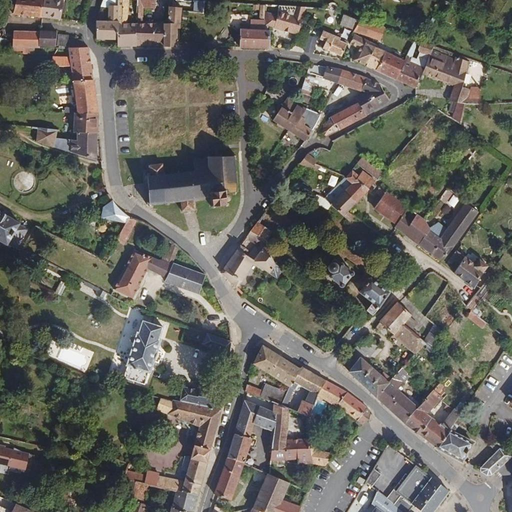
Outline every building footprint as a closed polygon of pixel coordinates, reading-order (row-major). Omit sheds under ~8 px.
[(40,21),(44,0),(43,0),(16,0),(13,18),(40,21)] [(60,23),(63,3),(55,1),(55,0),(43,0),(44,0),(40,21),(60,23)] [(118,8),(118,0),(102,0),(100,7),(107,7),(118,8)] [(136,49),(137,26),(126,26),(128,2),(137,1),(137,0),(118,0),(118,8),(117,43),(116,48),(136,49)] [(157,10),(158,0),(137,0),(137,1),(137,11),(143,11),(157,10)] [(337,15),(339,12),(339,10),(339,8),(338,6),(336,4),(334,4),(331,3),(329,4),(328,7),(326,10),(328,13),(337,15)] [(265,25),(266,15),(267,7),(256,6),(254,28),(265,29),(265,25)] [(117,43),(118,8),(107,7),(108,22),(97,22),(97,43),(117,43)] [(299,34),(304,19),(307,10),(297,8),(294,17),(280,14),(278,18),(266,15),(265,25),(275,28),(299,34)] [(180,33),(181,17),(181,10),(168,10),(167,25),(163,25),(162,49),(176,50),(177,33),(180,33)] [(269,49),(270,31),(251,30),(253,15),(233,14),(228,16),(228,24),(236,30),(238,31),(238,38),(240,39),(240,48),(252,48),(269,49)] [(354,30),(359,22),(344,17),(341,25),(354,30)] [(430,29),(435,21),(432,19),(427,27),(430,29)] [(384,31),(359,22),(354,30),(380,40),(384,31)] [(162,49),(163,25),(143,25),(137,25),(137,26),(136,49),(144,49),(162,49)] [(342,56),(349,42),(343,39),(329,33),(323,31),(320,39),(325,42),(323,47),(342,56)] [(35,49),(38,33),(13,34),(13,50),(27,50),(33,50),(35,50),(35,49)] [(53,50),(54,33),(38,33),(35,49),(53,50)] [(364,66),(375,44),(353,34),(349,42),(360,47),(353,61),(364,66)] [(64,42),(65,38),(56,36),(54,49),(56,49),(56,51),(65,51),(69,42),(64,42)] [(312,53),(317,39),(310,37),(305,50),(312,53)] [(410,60),(417,42),(412,41),(406,56),(408,57),(407,59),(410,60)] [(90,82),(85,50),(78,51),(79,44),(78,43),(69,42),(65,51),(67,59),(48,59),(48,67),(61,67),(62,78),(70,78),(70,82),(90,82)] [(395,79),(405,57),(375,44),(364,66),(381,73),(395,79)] [(419,77),(429,54),(432,48),(420,44),(417,51),(418,54),(415,62),(410,60),(407,59),(408,57),(406,56),(405,57),(395,79),(414,88),(415,87),(418,80),(419,77)] [(461,90),(470,66),(452,60),(451,63),(429,54),(419,77),(450,90),(445,104),(455,107),(462,109),(462,107),(477,107),(479,92),(467,91),(466,93),(461,90)] [(360,92),(366,79),(344,70),(327,67),(323,80),(335,83),(360,92)] [(312,96),(317,79),(305,76),(300,92),(312,96)] [(389,98),(389,95),(388,93),(387,89),(385,87),(383,86),(366,79),(360,92),(364,93),(374,110),(389,102),(389,98)] [(96,113),(90,82),(70,82),(75,113),(96,113)] [(374,110),(364,93),(355,99),(358,104),(350,109),(357,119),(374,110)] [(299,119),(305,109),(291,103),(292,99),(288,97),(271,120),(287,131),(292,122),(293,123),(296,118),(298,119),(299,119)] [(358,104),(355,99),(348,104),(350,109),(358,104)] [(458,122),(462,109),(455,107),(452,119),(458,122)] [(311,133),(320,115),(305,109),(299,119),(298,119),(295,124),(293,123),(292,122),(287,131),(303,142),(311,133)] [(325,137),(351,123),(357,119),(350,109),(330,121),(321,133),(324,138),(325,137)] [(95,134),(96,113),(75,113),(72,112),(72,132),(75,132),(95,134)] [(95,161),(95,141),(75,140),(56,139),(56,131),(38,129),(37,129),(36,144),(74,155),(95,161)] [(95,141),(95,134),(75,132),(75,140),(95,141)] [(225,201),(236,197),(236,190),(235,190),(235,174),(238,174),(238,172),(235,172),(234,155),(204,157),(201,159),(192,160),(192,169),(168,172),(165,170),(164,162),(147,164),(148,174),(145,175),(145,177),(143,177),(144,181),(147,208),(146,209),(147,211),(148,211),(148,213),(150,212),(150,211),(163,209),(164,212),(166,211),(166,210),(180,207),(182,219),(184,219),(184,218),(188,217),(191,217),(191,218),(194,217),(192,206),(200,205),(201,208),(203,207),(202,206),(207,205),(209,215),(207,215),(208,217),(209,217),(209,218),(211,218),(211,217),(224,215),(225,216),(227,216),(226,214),(228,214),(227,212),(225,204),(225,201)] [(311,173),(316,165),(318,164),(307,156),(306,156),(299,166),(311,173)] [(384,173),(363,158),(357,166),(378,181),(384,173)] [(371,197),(378,189),(374,187),(377,184),(363,173),(359,177),(354,172),(345,182),(350,187),(343,194),(358,207),(368,195),(371,197)] [(351,215),(358,207),(343,194),(350,187),(345,182),(337,190),(341,196),(331,206),(313,196),(309,203),(326,212),(329,209),(338,216),(346,221),(351,215)] [(409,210),(384,192),(380,198),(383,201),(380,207),(378,209),(376,207),(373,212),(389,223),(397,228),(409,210)] [(127,219),(110,204),(101,211),(100,222),(123,226),(127,219)] [(457,244),(478,215),(467,207),(448,233),(436,225),(432,232),(426,223),(409,210),(397,228),(395,232),(443,264),(457,244)] [(327,230),(338,216),(329,209),(326,212),(317,223),(327,230)] [(0,244),(9,249),(11,248),(19,252),(30,232),(23,227),(24,225),(0,212),(0,244)] [(352,224),(357,218),(351,215),(346,221),(352,224)] [(120,254),(136,222),(127,219),(123,226),(111,250),(120,254)] [(237,291),(256,264),(278,279),(284,271),(280,269),(278,267),(276,263),(274,258),(271,253),(270,248),(269,245),(269,242),(274,235),(259,223),(248,238),(264,249),(255,262),(245,254),(247,251),(242,247),(222,275),(237,291)] [(171,265),(177,250),(173,246),(167,261),(160,258),(158,262),(170,267),(171,265)] [(171,265),(170,267),(158,262),(132,252),(121,274),(112,293),(133,300),(146,273),(165,281),(164,284),(197,296),(203,279),(201,276),(171,265)] [(459,269),(466,260),(457,254),(449,265),(453,268),(455,266),(459,269)] [(474,291),(488,271),(481,266),(479,269),(466,260),(459,269),(454,277),(474,291)] [(89,271),(93,263),(88,261),(83,268),(89,271)] [(284,284),(290,276),(284,271),(278,279),(284,284)] [(342,298),(353,283),(337,272),(336,273),(334,272),(332,272),(330,273),(328,274),(326,276),(326,279),(326,281),(328,284),(326,286),(342,298)] [(376,315),(389,296),(371,281),(359,296),(372,307),(366,315),(372,319),(376,315)] [(67,285),(60,282),(55,293),(61,296),(67,285)] [(471,312),(477,302),(472,298),(463,311),(469,315),(471,312)] [(416,323),(410,317),(411,315),(397,303),(385,317),(379,324),(383,328),(393,336),(403,324),(410,331),(416,323)] [(485,323),(471,312),(469,315),(467,318),(481,329),(485,323)] [(157,351),(161,340),(158,339),(162,327),(141,321),(137,332),(134,331),(133,337),(131,337),(130,338),(129,339),(128,340),(128,342),(129,343),(130,345),(124,367),(126,368),(123,379),(143,386),(147,374),(149,375),(153,366),(160,367),(164,354),(157,351)] [(379,333),(383,328),(379,324),(375,329),(379,333)] [(422,342),(410,331),(403,324),(393,336),(412,353),(416,348),(422,342)] [(431,350),(444,333),(434,325),(422,342),(431,350)] [(227,358),(228,345),(195,334),(191,345),(216,354),(227,358)] [(448,347),(451,341),(443,336),(441,342),(448,347)] [(375,360),(383,351),(373,341),(369,345),(364,351),(362,349),(358,353),(368,362),(372,358),(375,360)] [(296,370),(262,346),(253,362),(251,369),(288,391),(293,384),(296,370)] [(392,384),(356,353),(349,361),(358,369),(352,376),(378,400),(392,384)] [(322,379),(298,366),(296,370),(293,384),(309,394),(319,399),(322,379)] [(419,412),(398,394),(410,380),(401,373),(392,384),(378,400),(406,427),(419,412)] [(363,405),(345,392),(322,379),(319,399),(326,403),(357,419),(363,424),(365,422),(370,412),(367,409),(363,405)] [(285,393),(265,384),(261,400),(273,405),(281,408),(282,406),(285,393)] [(259,399),(262,392),(248,386),(245,393),(259,399)] [(196,408),(199,395),(181,389),(179,404),(196,408)] [(438,451),(454,430),(458,419),(461,416),(455,411),(441,427),(428,416),(443,398),(435,391),(419,412),(406,427),(438,451)] [(220,414),(222,399),(199,393),(199,395),(196,408),(220,414)] [(312,415),(319,399),(309,394),(305,404),(302,402),(297,415),(282,406),(281,408),(287,412),(301,418),(309,421),(312,415)] [(210,454),(220,414),(196,408),(179,404),(160,400),(155,417),(198,429),(198,430),(192,449),(210,454)] [(276,417),(272,414),(244,403),(228,459),(245,467),(252,440),(248,439),(253,427),(265,431),(272,435),(271,463),(275,426),(276,417)] [(288,419),(287,412),(281,408),(273,405),(272,414),(288,419)] [(303,461),(302,447),(292,447),(286,447),(288,419),(272,414),(276,417),(275,426),(271,463),(271,464),(296,462),(297,467),(303,466),(303,461)] [(38,417),(29,416),(28,424),(36,426),(38,417)] [(463,464),(473,449),(453,436),(457,432),(454,430),(438,451),(463,464)] [(496,451),(501,442),(494,437),(489,446),(496,451)] [(34,465),(34,457),(24,455),(14,450),(13,452),(5,450),(5,448),(0,446),(0,465),(10,468),(9,470),(29,475),(31,465),(34,465)] [(312,455),(308,447),(302,447),(303,461),(312,455)] [(207,465),(210,454),(192,449),(189,460),(207,465)] [(491,478),(511,460),(501,450),(496,454),(480,466),(480,472),(486,479),(491,478)] [(327,469),(330,455),(312,455),(303,461),(303,466),(327,469)] [(278,511),(282,502),(290,485),(269,476),(245,467),(228,459),(213,496),(220,499),(231,503),(242,474),(264,482),(251,511),(278,511)] [(198,498),(207,465),(189,460),(189,462),(185,461),(182,470),(186,471),(183,484),(160,479),(158,477),(146,474),(145,481),(136,480),(135,484),(149,487),(176,493),(198,498)] [(434,511),(435,511),(448,495),(450,493),(433,480),(425,474),(416,467),(397,494),(400,497),(392,507),(397,510),(402,503),(413,511),(434,511)] [(371,492),(381,476),(373,470),(366,482),(363,487),(367,489),(371,492)] [(144,507),(149,487),(135,484),(130,504),(131,504),(144,507)] [(177,511),(194,511),(198,498),(176,493),(171,510),(177,511)] [(392,507),(400,497),(397,494),(389,505),(392,507)] [(412,511),(413,511),(410,509),(402,503),(397,510),(392,507),(389,505),(377,496),(368,508),(373,511),(412,511)] [(299,511),(301,509),(282,502),(278,511),(299,511)] [(30,511),(31,510),(15,503),(12,510),(0,505),(0,511),(30,511)]
